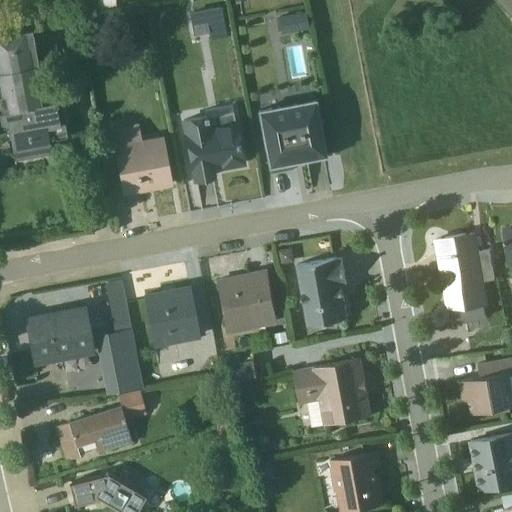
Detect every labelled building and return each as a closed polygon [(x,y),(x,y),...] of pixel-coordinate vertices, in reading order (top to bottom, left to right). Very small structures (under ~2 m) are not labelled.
[(96,0),(98,10),(115,7),(113,0),(96,0)] [(210,41),(227,38),(221,6),(188,12),(192,35),(208,32),(210,41)] [(304,29),(303,10),(271,11),(272,31),(304,29)] [(88,36),(102,33),(100,21),(85,24),(88,36)] [(0,73),(33,67),(36,66),(30,30),(0,34),(0,73)] [(40,103),(33,67),(0,73),(0,123),(1,124),(6,123),(60,112),(58,99),(40,103)] [(255,109),(267,165),(269,165),(321,155),(322,155),(323,155),(314,98),(255,109)] [(220,166),(224,165),(227,167),(230,168),(233,167),(235,165),(237,163),(241,162),(232,111),(207,116),(207,113),(181,118),(193,179),(211,176),(209,164),(220,162),(220,166)] [(60,112),(6,123),(12,157),(49,150),(47,135),(52,134),(52,136),(54,138),(63,137),(65,134),(60,112)] [(122,193),(169,184),(160,135),(140,139),(137,122),(112,128),(122,193)] [(511,223),(503,225),(511,263),(511,262),(511,223)] [(435,240),(448,306),(484,300),(490,299),(485,276),(496,274),(490,244),(477,247),(474,232),(435,240)] [(334,320),(347,318),(341,285),(346,284),(341,258),(336,259),(335,258),(297,265),(306,326),(319,323),(320,328),(335,325),(334,320)] [(224,333),(278,324),(267,269),(214,279),(224,333)] [(188,284),(141,293),(151,347),(198,338),(188,284)] [(448,306),(450,318),(466,315),(466,317),(487,313),(484,300),(448,306)] [(83,306),(24,318),(32,363),(91,351),(83,306)] [(288,331),(269,334),(271,345),(290,342),(288,331)] [(270,346),(267,335),(253,338),(255,349),(270,346)] [(511,400),(511,352),(481,359),(483,371),(460,376),(463,394),(469,393),(472,409),(491,405),(492,410),(511,406),(511,404),(511,401),(511,400)] [(311,427),(372,416),(361,357),(293,370),(299,403),(306,402),(311,427)] [(233,381),(257,377),(253,358),(229,363),(233,381)] [(238,402),(254,399),(251,383),(235,386),(238,402)] [(117,394),(119,405),(66,422),(51,427),(64,461),(78,457),(75,447),(92,441),(95,452),(131,440),(124,420),(144,414),(138,389),(117,394)] [(214,426),(232,422),(229,408),(211,413),(214,426)] [(235,434),(232,422),(214,426),(217,438),(235,434)] [(479,487),(511,479),(511,426),(469,435),(479,487)] [(339,511),(342,511),(384,505),(379,476),(375,476),(374,468),(381,467),(378,451),(330,460),(331,466),(329,467),(334,492),(336,492),(339,511)] [(267,465),(255,464),(255,480),(267,481),(267,465)] [(136,511),(145,497),(141,494),(139,487),(129,476),(122,469),(116,479),(107,474),(68,484),(73,505),(95,499),(100,503),(110,507),(111,511),(136,511)] [(233,511),(251,511),(256,504),(241,497),(233,511)] [(511,511),(511,502),(506,503),(495,505),(496,509),(485,511),(511,511)]
